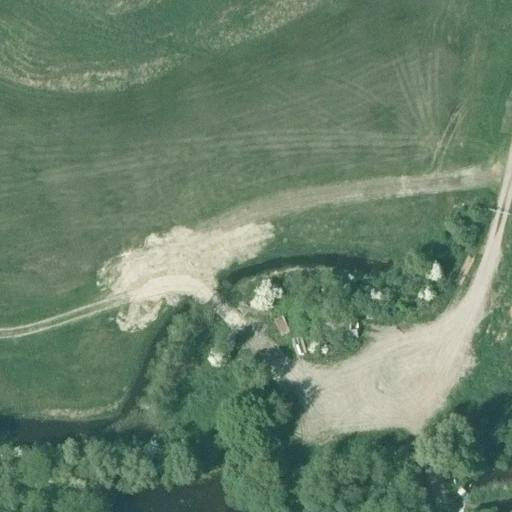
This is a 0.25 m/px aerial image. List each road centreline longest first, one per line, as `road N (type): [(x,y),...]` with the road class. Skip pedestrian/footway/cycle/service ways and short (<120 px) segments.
road 1 (track): [(511,168),(481,270),(458,312),(381,350),(364,367),(363,391),(381,409),(404,410),(429,397),(450,357)]
road 2 (track): [(0,337),(151,288),(194,285),(283,369),(363,391)]
